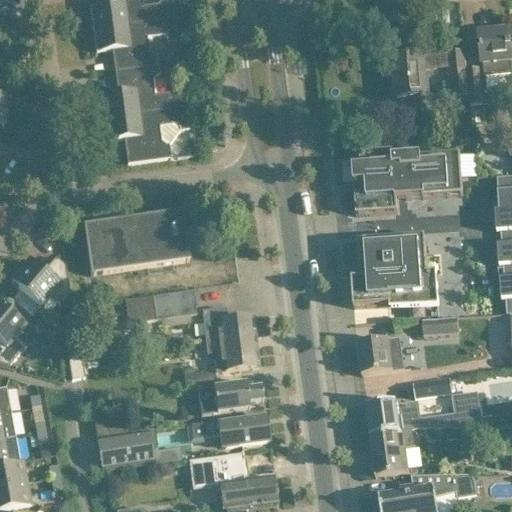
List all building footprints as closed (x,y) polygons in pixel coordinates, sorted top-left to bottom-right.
[(105,0),(106,6),(90,8),(93,31),(174,20),(171,0),(161,0),(162,2),(158,7),(143,9),(141,0),(105,0)] [(174,20),(93,31),(96,55),(112,53),(115,74),(158,68),(157,59),(154,59),(149,55),(147,40),(162,38),(167,42),(168,45),(177,43),(177,42),(174,20)] [(494,34),(480,35),(482,55),(483,66),(484,66),(485,78),(486,78),(511,76),(511,63),(508,32),(506,33),(506,32),(503,30),(496,31),(494,33),(494,34)] [(393,84),(391,87),(392,97),(395,100),(397,100),(411,99),(413,127),(433,125),(435,125),(432,96),(426,97),(424,71),(447,68),(450,101),(455,100),(469,99),(466,71),(465,54),(448,55),(448,56),(422,58),(394,60),(396,83),(393,84)] [(118,95),(102,97),(105,120),(186,109),(183,86),(174,87),(174,91),(170,95),(155,98),(153,82),(156,77),(160,77),(158,68),(115,74),(118,95)] [(480,70),(466,71),(469,99),(470,102),(470,107),(483,106),(480,70)] [(186,109),(105,120),(108,143),(124,141),(128,167),(171,161),(169,148),(180,133),(189,132),(189,131),(186,109)] [(464,198),(461,156),(394,161),(394,155),(363,157),(360,157),(361,170),(356,170),(353,170),(357,218),(359,243),(361,281),(355,282),(352,282),(354,311),(357,311),(409,307),(428,306),(429,314),(429,322),(466,320),(457,198),(464,198)] [(511,179),(498,180),(498,182),(504,181),(505,195),(499,195),(500,215),(511,214),(511,179)] [(188,211),(166,214),(171,254),(194,251),(188,211)] [(511,214),(500,215),(496,215),(497,235),(501,235),(508,234),(509,248),(511,247),(511,214)] [(155,215),(134,218),(139,258),(160,255),(155,215)] [(134,218),(114,221),(119,260),(139,258),(134,218)] [(114,221),(93,223),(99,263),(119,260),(114,221)] [(93,223),(72,226),(77,266),(99,263),(93,223)] [(502,248),(498,249),(500,269),(504,269),(510,268),(511,282),(511,281),(511,247),(509,248),(502,248)] [(15,281),(11,286),(20,293),(27,298),(41,310),(50,299),(61,309),(63,311),(72,309),(70,298),(66,268),(56,260),(44,274),(32,265),(28,269),(24,273),(19,277),(15,281)] [(187,274),(175,276),(176,283),(188,282),(187,274)] [(150,279),(142,280),(144,292),(151,291),(150,279)] [(142,280),(134,281),(136,293),(144,292),(142,280)] [(511,281),(511,282),(501,282),(502,303),(511,302),(511,281)] [(109,285),(101,286),(103,297),(110,296),(109,285)] [(101,286),(93,287),(95,298),(103,297),(101,286)] [(129,334),(146,331),(145,325),(156,324),(197,318),(193,294),(152,299),(125,303),(129,334)] [(72,309),(84,308),(82,296),(70,298),(72,309)] [(0,365),(10,368),(23,353),(27,348),(16,339),(25,328),(11,316),(0,306),(0,365)] [(227,322),(226,311),(202,314),(206,343),(255,336),(253,319),(227,322)] [(87,316),(78,317),(78,329),(88,328),(87,316)] [(424,340),(459,338),(458,321),(423,324),(424,340)] [(37,323),(31,331),(40,338),(46,331),(37,323)] [(148,349),(165,347),(163,335),(147,337),(148,349)] [(259,371),(255,336),(206,343),(208,357),(222,356),(224,375),(259,371)] [(363,379),(382,376),(404,373),(400,341),(358,347),(363,379)] [(72,383),(85,381),(81,356),(68,359),(72,383)] [(187,392),(216,388),(215,375),(186,379),(187,392)] [(451,382),(413,388),(415,401),(415,402),(453,396),(451,382)] [(247,391),(246,385),(215,389),(197,392),(200,419),(250,412),(249,406),(264,404),(261,389),(247,391)] [(6,390),(0,391),(0,417),(11,416),(6,390)] [(420,405),(397,408),(396,402),(386,404),(367,407),(367,409),(368,409),(372,437),(371,437),(371,439),(413,433),(421,432),(459,431),(478,431),(484,430),(480,396),(454,399),(456,417),(422,422),(420,405)] [(32,412),(41,410),(39,398),(30,400),(32,412)] [(11,416),(0,417),(0,442),(15,440),(12,420),(11,416)] [(124,438),(121,417),(94,421),(97,443),(128,439),(128,437),(124,438)] [(269,445),(266,419),(187,430),(189,444),(220,440),(221,451),(269,445)] [(43,423),(34,425),(36,437),(45,435),(43,423)] [(371,439),(370,439),(370,441),(372,440),(372,444),(374,457),(377,479),(376,479),(376,481),(410,476),(409,471),(407,453),(415,451),(414,439),(413,433),(371,439)] [(45,435),(36,437),(38,448),(48,446),(45,435)] [(102,475),(122,472),(156,467),(154,455),(157,451),(155,435),(128,439),(97,443),(102,475)] [(15,440),(0,442),(0,468),(20,465),(20,464),(17,449),(15,440)] [(241,456),(191,463),(195,490),(219,487),(219,490),(222,511),(224,511),(226,511),(248,511),(248,509),(277,505),(275,487),(274,482),(274,479),(245,483),(244,480),(247,479),(245,463),(242,463),(241,456)] [(20,465),(0,468),(0,491),(27,486),(25,478),(23,464),(20,464),(20,465)] [(58,468),(49,470),(50,482),(60,480),(58,468)] [(473,483),(473,479),(412,479),(414,494),(380,500),(381,511),(438,511),(437,500),(456,495),(458,502),(477,499),(475,483),(473,483)] [(60,480),(50,482),(52,493),(62,491),(60,480)] [(27,486),(0,491),(0,511),(6,511),(17,510),(31,508),(27,486)]
